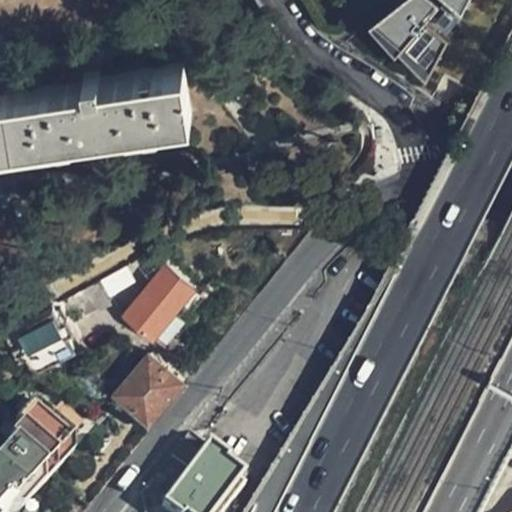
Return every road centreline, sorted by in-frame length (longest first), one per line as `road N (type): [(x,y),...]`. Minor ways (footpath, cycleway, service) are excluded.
road 1 (residential): [(107,508),(296,263),(361,207),(421,184)]
road 2 (trunk): [(511,114),(306,511)]
road 3 (residential): [(274,0),(314,59),(383,101),(409,132),(421,184)]
road 4 (trunk): [(447,511),(511,383)]
